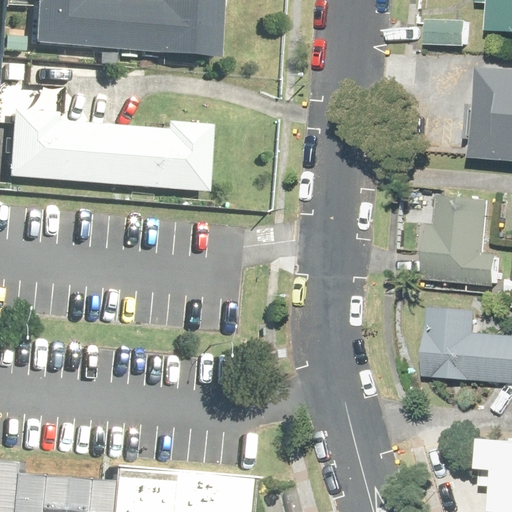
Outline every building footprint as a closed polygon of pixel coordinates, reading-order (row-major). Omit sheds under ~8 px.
[(28,0),(26,44),(213,58),(216,0),(154,0),(155,1),(137,0),(28,0)] [(511,0),(476,0),(477,4),(488,5),(487,34),(511,35),(511,0)] [(468,22),(425,20),(424,47),(467,49),(468,22)] [(467,139),(473,140),(471,159),(511,162),(511,70),(478,68),(476,103),(470,102),(467,139)] [(52,122),(53,115),(7,111),(2,177),(202,192),(207,126),(163,123),(162,130),(52,122)] [(503,252),(487,251),(489,202),(431,199),(430,226),(426,226),(423,283),(472,285),(471,286),(501,287),(503,252)] [(454,377),(511,380),(511,333),(473,331),(474,308),(425,306),(422,375),(454,376),(454,377)] [(511,511),(511,442),(479,441),(478,475),(491,476),(490,511),(511,511)] [(84,465),(79,511),(226,511),(229,478),(84,465)] [(77,511),(81,478),(0,470),(0,511),(77,511)]
